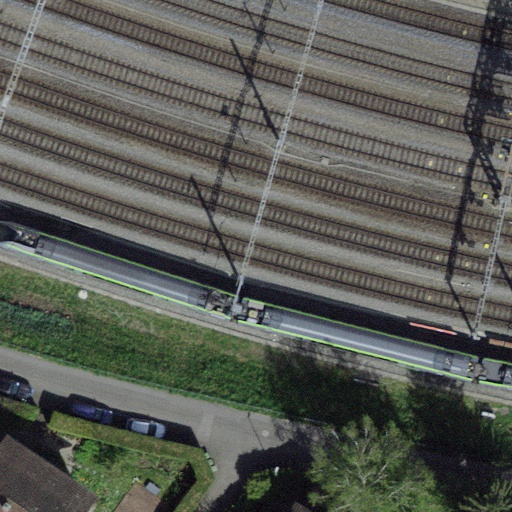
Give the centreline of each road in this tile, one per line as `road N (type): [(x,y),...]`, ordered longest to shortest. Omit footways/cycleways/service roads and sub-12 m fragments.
road 1 (residential): [(260,437),(0,368)]
road 2 (residential): [(511,490),(260,437)]
